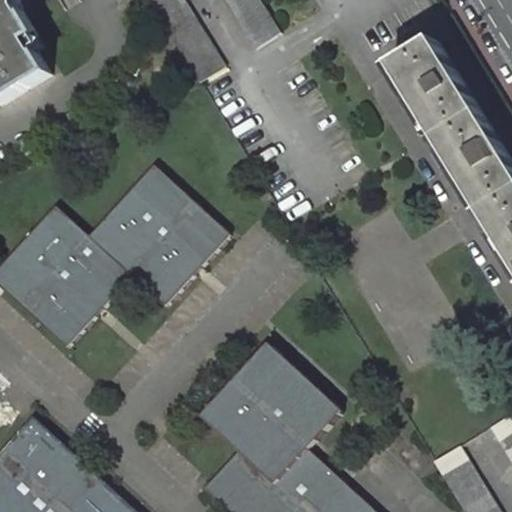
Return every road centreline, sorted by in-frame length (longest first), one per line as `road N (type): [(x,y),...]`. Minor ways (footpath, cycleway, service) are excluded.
road 1 (residential): [(280,253),(107,443)]
road 2 (residential): [(107,443),(0,346)]
